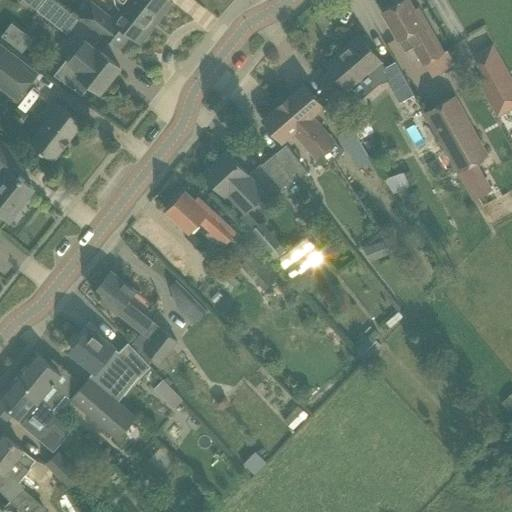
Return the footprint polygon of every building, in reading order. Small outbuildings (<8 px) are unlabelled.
[(45,0),(37,10),(67,33),(78,19),(53,0),(45,0)] [(79,17),(119,49),(130,35),(139,43),(159,18),(156,16),(168,0),(167,0),(114,0),(116,4),(119,9),(121,10),(114,18),(92,0),(79,17)] [(408,0),(404,0),(383,12),(393,30),(399,40),(405,51),(406,52),(412,48),(422,66),(429,62),(430,62),(444,54),(443,53),(427,26),(418,9),(414,11),(408,0)] [(2,35),(23,51),(33,37),(12,21),(2,35)] [(383,69),(379,64),(381,62),(358,37),(347,47),(348,48),(329,65),(328,64),(327,64),(349,90),(358,101),(379,83),(387,81),(381,70),(383,69)] [(82,95),(90,85),(100,93),(120,68),(85,40),(78,49),(75,47),(53,75),(82,95)] [(0,84),(19,99),(38,74),(0,44),(0,84)] [(500,116),(511,109),(511,72),(496,44),(469,59),(500,116)] [(402,102),(410,117),(422,110),(395,62),(383,69),(381,70),(387,81),(399,103),(402,102)] [(283,102),(333,161),(343,152),(316,122),(313,125),(309,121),(324,108),(304,84),(283,102)] [(424,113),(457,173),(461,171),(476,163),(488,156),(475,134),(454,96),(424,113)] [(30,143),(53,161),(83,123),(53,100),(43,113),(50,117),(30,143)] [(297,139),(324,169),(333,161),(283,102),(262,120),(283,144),(297,131),(300,135),(297,139)] [(369,115),(351,127),(351,128),(362,144),(374,136),(373,134),(374,133),(371,129),(373,128),(370,123),(373,122),(369,115)] [(340,133),(360,168),(372,161),(369,156),(351,128),(351,127),(340,133)] [(0,212),(7,218),(8,218),(12,221),(26,203),(22,200),(33,187),(19,176),(31,162),(0,136),(0,212)] [(273,155),(294,182),(307,172),(286,146),(273,155)] [(228,195),(244,213),(265,195),(240,166),(227,152),(203,174),(217,188),(225,197),(228,195)] [(261,165),(284,190),(294,182),(273,155),(261,165)] [(461,171),(457,173),(473,201),(477,199),(492,191),(476,163),(461,171)] [(184,191),(166,212),(180,225),(190,233),(201,221),(212,232),(225,244),(235,233),(199,198),(196,201),(184,191)] [(239,219),(275,261),(286,250),(262,223),(260,225),(248,212),(239,219)] [(373,245),(379,259),(391,254),(386,240),(373,245)] [(242,321),(266,299),(242,275),(230,287),(192,247),(172,266),(228,323),(236,315),(242,321)] [(240,266),(264,291),(282,274),(269,261),(264,265),(253,253),(240,266)] [(131,346),(149,365),(154,360),(159,364),(176,343),(127,303),(136,293),(127,286),(111,272),(93,294),(109,307),(142,334),(131,346)] [(196,301),(175,280),(169,286),(176,308),(183,314),(196,301)] [(398,312),(386,323),(390,328),(403,317),(398,312)] [(89,328),(71,350),(87,362),(94,370),(90,376),(108,391),(127,367),(138,377),(139,378),(151,367),(149,365),(131,346),(128,344),(127,345),(118,353),(114,350),(115,349),(104,341),(89,328)] [(376,329),(355,349),(368,361),(382,347),(375,339),(380,334),(376,329)] [(35,352),(21,370),(34,381),(28,388),(54,409),(65,395),(75,383),(77,380),(76,379),(51,358),(48,362),(35,352)] [(0,413),(7,420),(14,412),(21,419),(18,423),(39,441),(54,422),(68,434),(75,427),(60,415),(54,409),(28,388),(34,381),(21,370),(0,394),(0,413)] [(73,396),(70,399),(118,440),(135,420),(138,417),(119,401),(114,396),(108,391),(90,376),(88,378),(80,387),(73,396)] [(163,380),(154,389),(173,409),(182,400),(163,380)] [(216,398),(215,403),(218,408),(222,409),(227,407),(228,401),(226,397),(221,395),(216,398)] [(0,469),(2,471),(5,473),(0,478),(0,492),(20,511),(42,511),(44,511),(46,508),(23,488),(24,487),(18,482),(34,460),(23,452),(23,451),(19,448),(3,436),(0,440),(0,469)] [(82,477),(57,452),(44,465),(68,490),(82,477)] [(255,475),(267,463),(256,452),(244,464),(255,475)]
